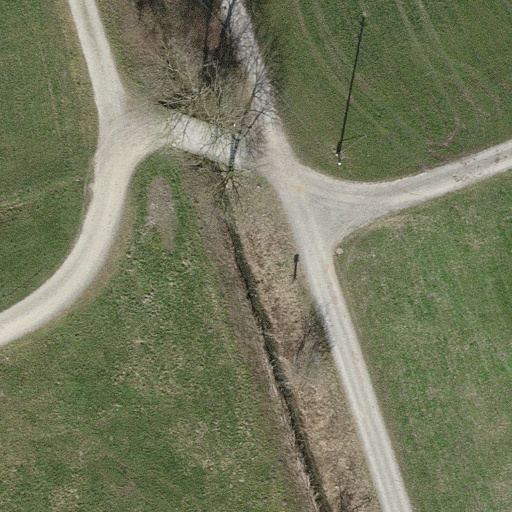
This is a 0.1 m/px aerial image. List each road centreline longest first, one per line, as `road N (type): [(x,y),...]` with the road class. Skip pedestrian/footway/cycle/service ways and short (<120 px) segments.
road 1 (track): [(309,223),(403,511)]
road 2 (track): [(285,164),(309,223),(511,146)]
road 3 (track): [(0,331),(77,274),(125,150)]
road 4 (track): [(230,0),(285,164)]
road 5 (track): [(285,164),(183,137),(125,150)]
road 6 (track): [(125,150),(80,0)]
